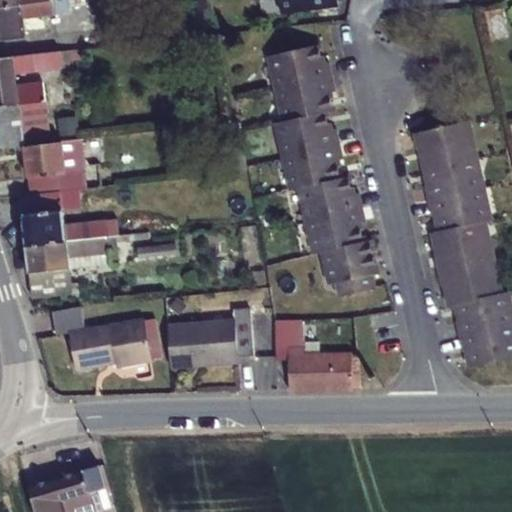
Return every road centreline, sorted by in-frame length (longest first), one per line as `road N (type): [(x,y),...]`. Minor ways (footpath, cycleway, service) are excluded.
road 1 (residential): [(441,410),(357,27),(366,4),(403,0)]
road 2 (residential): [(441,410),(16,416)]
road 3 (tertiary): [(0,298),(19,366),(16,416)]
